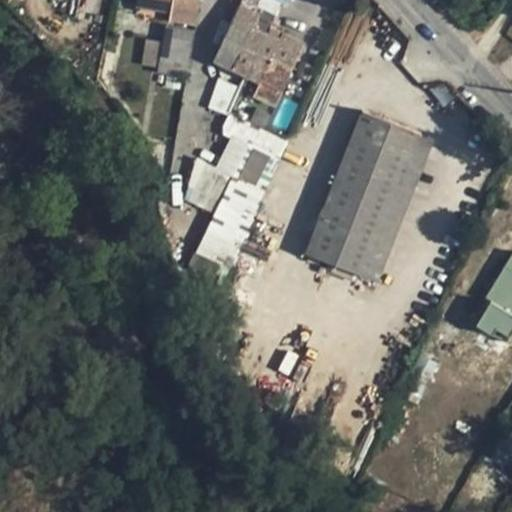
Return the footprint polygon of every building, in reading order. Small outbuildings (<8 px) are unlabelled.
[(173,0),(137,0),(137,7),(171,13),(173,0)] [(173,0),(171,13),(169,21),(195,26),(199,0),(173,0)] [(253,27),(262,9),(242,0),(214,61),(260,83),(282,93),(306,43),(284,34),(281,40),(267,34),(253,27)] [(193,30),(167,26),(165,33),(192,38),(193,30)] [(284,34),(270,27),(267,34),(281,40),(284,34)] [(192,38),(165,33),(164,42),(160,67),(159,72),(185,76),(192,38)] [(164,42),(147,39),(143,65),(160,67),(164,42)] [(226,113),(234,87),(217,82),(209,108),(226,113)] [(260,83),(254,95),(276,105),(282,93),(260,83)] [(379,281),(435,137),(362,111),(305,253),(379,281)] [(262,128),(229,114),(225,122),(225,133),(249,144),(250,142),(254,144),(262,128)] [(216,214),(197,252),(230,266),(281,157),(280,157),(288,139),(262,128),(254,144),(250,142),(249,144),(233,176),(197,158),(188,186),(185,199),(216,214)] [(511,253),(486,297),(511,313),(511,253)]
